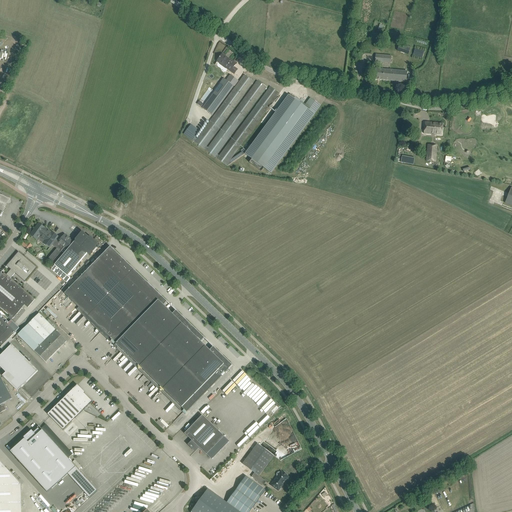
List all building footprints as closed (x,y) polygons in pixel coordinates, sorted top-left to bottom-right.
[(412,47),(402,44),(401,50),(410,53),(412,47)] [(422,58),(424,52),(415,49),(413,55),(422,58)] [(391,63),(391,55),(376,54),(375,62),(391,63)] [(228,58),(228,59),(222,55),(217,61),(226,68),(232,73),(236,68),(234,67),(236,64),(228,58)] [(406,82),(407,77),(407,71),(374,69),(373,79),(406,82)] [(221,102),(237,80),(228,73),(212,95),(214,97),(208,105),(213,109),(219,101),(221,102)] [(206,146),(250,86),(253,82),(244,75),(197,139),(195,138),(199,132),(190,126),(184,134),(204,149),(207,150),(206,151),(215,157),(218,159),(218,160),(227,166),(245,154),(271,173),(321,106),(310,98),(304,107),(299,103),(300,101),(290,94),(247,152),(245,150),(230,160),(279,93),(270,87),(219,156),(217,155),(266,88),(257,81),(254,85),(208,148),(206,146)] [(442,135),(443,128),(443,123),(425,122),(424,134),(442,135)] [(436,162),(437,150),(427,149),(426,161),(436,162)] [(9,199),(0,194),(0,215),(2,212),(9,199)] [(39,224),(31,235),(32,236),(35,238),(37,240),(40,237),(45,240),(43,244),(50,249),(53,245),(52,244),(56,239),(58,236),(52,232),(52,233),(48,230),(47,230),(45,229),(45,228),(39,224)] [(57,249),(48,259),(51,262),(55,265),(51,269),(66,282),(70,278),(68,276),(87,253),(90,255),(99,244),(90,236),(89,237),(82,231),(75,240),(74,239),(72,239),(71,240),(70,239),(71,238),(67,235),(67,236),(65,234),(59,242),(56,239),(52,244),(53,245),(55,247),(57,244),(59,246),(57,249)] [(23,241),(21,245),(25,248),(28,251),(33,246),(29,243),(27,245),(23,241)] [(167,302),(162,297),(152,287),(151,289),(147,285),(148,284),(129,265),(128,266),(124,262),(125,261),(110,247),(65,294),(112,340),(111,342),(114,344),(115,343),(187,413),(222,377),(220,376),(224,372),(225,373),(232,366),(213,347),(210,351),(201,342),(204,338),(192,326),(191,328),(187,324),(188,323),(176,311),(173,314),(164,306),(167,302)] [(3,274),(0,277),(0,307),(9,315),(13,318),(13,319),(22,308),(19,305),(22,303),(25,305),(28,308),(35,299),(11,278),(15,273),(25,282),(37,268),(19,252),(7,266),(11,270),(6,275),(4,273),(3,274)] [(67,341),(63,338),(39,314),(18,335),(42,359),(45,362),(67,341)] [(0,344),(1,346),(0,348),(3,350),(13,340),(10,337),(15,332),(19,328),(11,320),(9,323),(1,315),(0,316),(0,344)] [(35,374),(38,371),(12,345),(0,356),(0,366),(5,372),(6,373),(2,376),(18,391),(22,388),(34,375),(33,375),(34,374),(35,374)] [(233,380),(246,394),(256,384),(243,370),(233,380)] [(12,399),(10,395),(0,375),(0,412),(6,410),(3,404),(12,399)] [(67,426),(92,402),(82,392),(83,391),(77,385),(48,414),(63,430),(67,426)] [(272,415),(279,407),(268,397),(261,405),(262,406),(265,403),(268,406),(265,409),(272,415)] [(224,437),(221,433),(202,415),(185,434),(192,441),(188,445),(190,447),(193,450),(195,452),(199,448),(207,455),(224,437)] [(76,467),(39,426),(30,434),(31,435),(29,437),(28,436),(10,452),(47,493),(76,467)] [(70,456),(73,454),(52,429),(49,432),(54,437),(52,438),(67,455),(68,454),(70,456)] [(258,444),(243,464),(259,476),(274,456),(258,444)] [(212,475),(222,465),(214,458),(204,467),(212,475)] [(0,511),(22,511),(21,485),(0,462),(0,461),(0,511)] [(278,491),(288,477),(286,476),(287,475),(284,473),(283,474),(281,472),(271,485),(278,491)] [(250,511),(266,491),(246,476),(227,502),(239,511),(250,511)] [(191,511),(239,511),(227,502),(227,503),(208,489),(191,511)]
